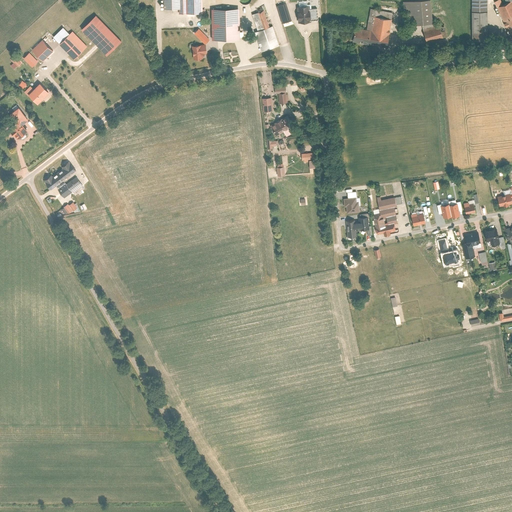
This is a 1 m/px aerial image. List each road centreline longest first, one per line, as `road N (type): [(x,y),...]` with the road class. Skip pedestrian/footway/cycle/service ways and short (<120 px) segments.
road 1 (residential): [(23,178),(224,511)]
road 2 (residential): [(511,211),(337,248),(324,73)]
road 3 (residential): [(324,73),(511,55)]
road 4 (residential): [(162,84),(23,178)]
road 5 (residential): [(324,73),(251,64),(162,84)]
